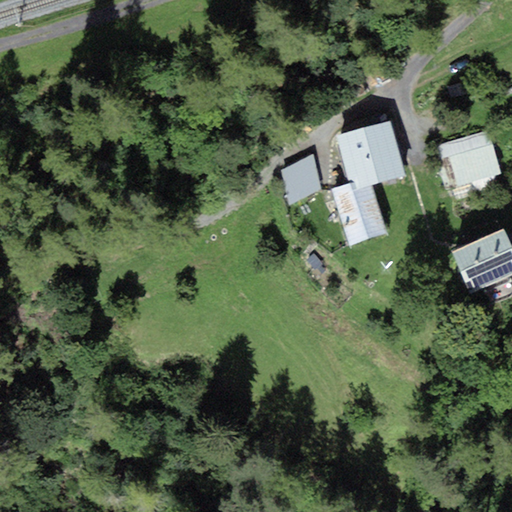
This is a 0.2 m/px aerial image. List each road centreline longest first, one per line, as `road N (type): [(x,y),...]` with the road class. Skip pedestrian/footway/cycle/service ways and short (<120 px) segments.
road 1 (track): [(483,0),(393,84),(329,129),(322,167)]
road 2 (track): [(148,0),(0,44)]
road 3 (track): [(396,92),(511,37)]
